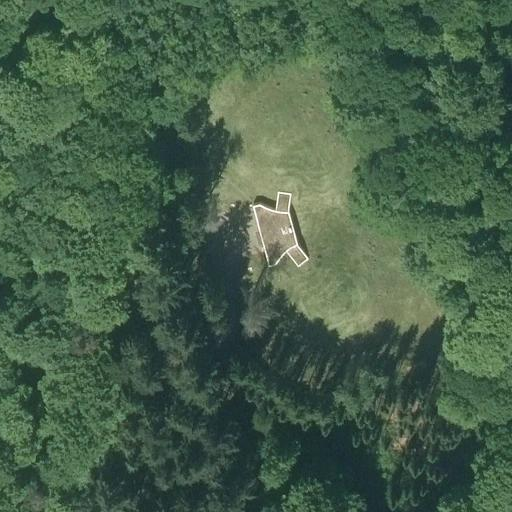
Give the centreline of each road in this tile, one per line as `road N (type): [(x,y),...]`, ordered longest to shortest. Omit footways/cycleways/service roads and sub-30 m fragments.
road 1 (track): [(113,0),(228,399)]
road 2 (track): [(353,0),(408,107),(511,217)]
